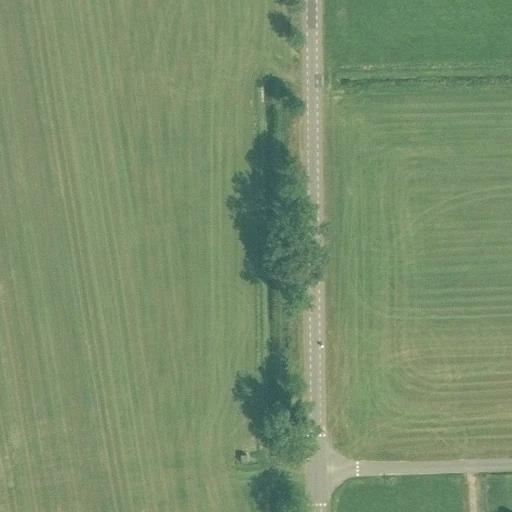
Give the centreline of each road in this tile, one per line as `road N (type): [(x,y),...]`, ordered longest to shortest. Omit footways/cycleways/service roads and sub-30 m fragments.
road 1 (tertiary): [(316,475),(310,0)]
road 2 (unclassified): [(316,475),(511,471)]
